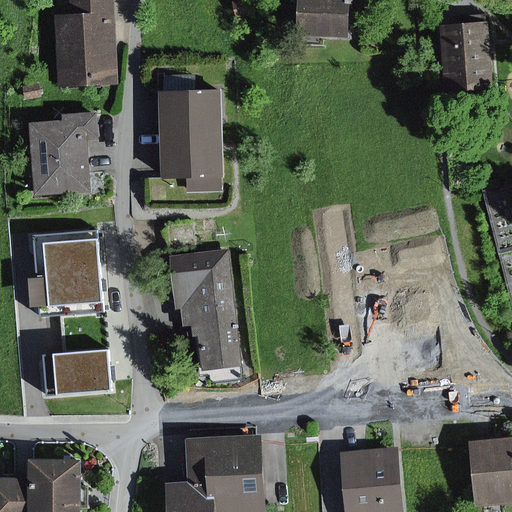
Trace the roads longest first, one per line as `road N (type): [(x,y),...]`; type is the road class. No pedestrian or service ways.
road 1 (residential): [(141,0),(121,160),(130,291),(144,354),(143,420),(135,436)]
road 2 (residential): [(511,404),(284,412),(165,423),(135,436)]
road 3 (residential): [(0,429),(135,436)]
